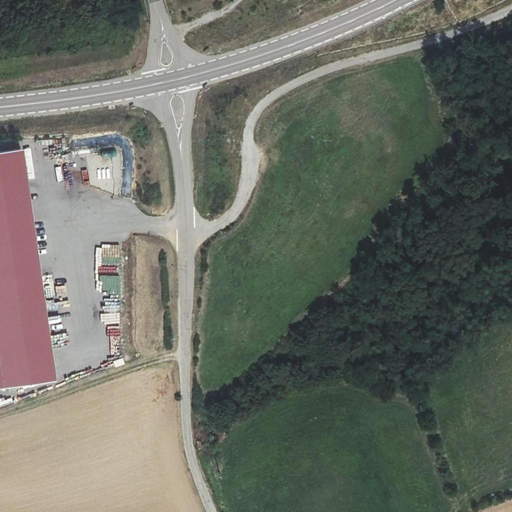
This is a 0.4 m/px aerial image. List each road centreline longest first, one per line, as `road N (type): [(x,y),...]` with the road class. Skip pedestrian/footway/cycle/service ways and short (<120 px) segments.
road 1 (unclassified): [(211,511),(187,445),(186,228),(171,81)]
road 2 (track): [(511,10),(451,37),(284,87),(248,127),(245,192),(235,215),(186,228)]
road 3 (tertiary): [(171,81),(305,39),(394,0)]
road 4 (track): [(184,353),(0,414)]
road 5 (tertiary): [(0,107),(171,81)]
